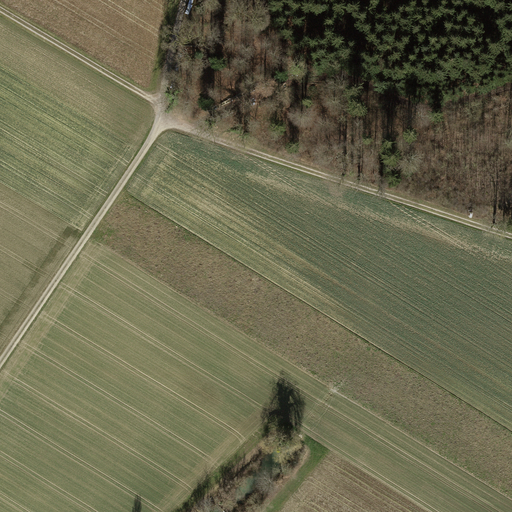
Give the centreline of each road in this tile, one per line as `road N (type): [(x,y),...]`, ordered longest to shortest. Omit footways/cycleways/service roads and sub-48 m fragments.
road 1 (track): [(0,364),(165,123),(189,0)]
road 2 (track): [(511,235),(165,123)]
road 3 (track): [(0,9),(165,107)]
